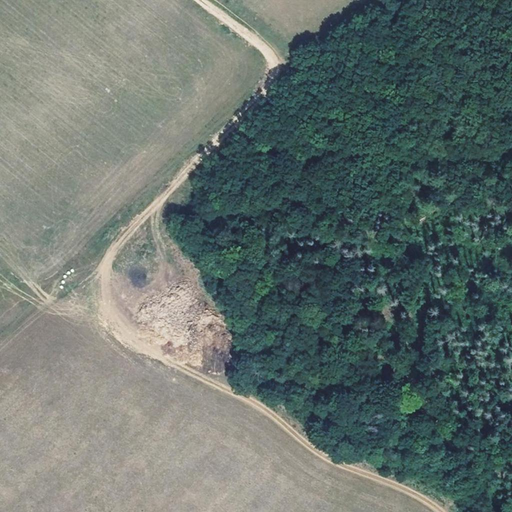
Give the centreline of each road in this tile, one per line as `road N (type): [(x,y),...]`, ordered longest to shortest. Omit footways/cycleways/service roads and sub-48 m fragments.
road 1 (track): [(444,511),(337,464),(238,392),(182,371),(158,336),(183,307),(151,238),(157,206),(267,83),(273,65)]
road 2 (track): [(381,126),(384,206),(511,206)]
road 3 (track): [(435,0),(394,65),(381,126)]
